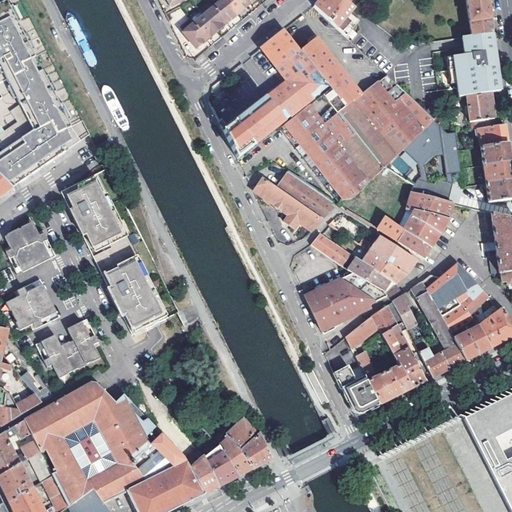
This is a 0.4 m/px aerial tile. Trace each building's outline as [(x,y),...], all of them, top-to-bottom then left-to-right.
[(0,0),(0,64),(13,90),(2,96),(0,97),(0,147),(2,151),(0,152),(0,177),(12,188),(47,164),(89,134),(20,0),(0,0)] [(223,0),(214,8),(227,24),(237,15),(223,0)] [(241,0),(223,0),(237,15),(247,7),(241,0)] [(348,3),(343,0),(318,0),(313,7),(345,37),(358,21),(349,14),(354,8),(348,3)] [(471,37),(492,34),(489,16),(486,0),(465,0),(471,32),(471,37)] [(203,16),(214,8),(208,2),(199,10),(203,16)] [(214,8),(203,16),(217,32),(227,24),(214,8)] [(406,49),(411,43),(370,11),(366,17),(406,49)] [(363,22),(351,12),(349,14),(358,21),(345,37),(349,40),(363,22)] [(203,16),(193,25),(207,40),(217,32),(203,16)] [(185,32),(193,25),(189,20),(181,27),(185,32)] [(185,32),(183,34),(195,50),(207,40),(193,25),(185,32)] [(300,50),(284,30),(281,33),(260,49),(276,70),(300,50)] [(462,38),(471,37),(471,32),(445,36),(446,41),(462,38)] [(471,37),(462,38),(464,56),(447,58),(451,85),(456,84),(458,97),(466,97),(491,93),(500,92),(495,60),(492,34),(471,37)] [(329,88),(321,95),(337,114),(361,94),(317,39),(301,52),(329,88)] [(300,50),(276,70),(286,83),(223,131),(237,159),(327,87),(300,52),(301,52),(300,50)] [(0,93),(2,96),(13,90),(0,64),(0,93)] [(386,76),(354,101),(395,156),(403,149),(433,121),(386,76)] [(491,93),(466,97),(467,107),(465,107),(466,113),(468,112),(470,131),(479,130),(495,128),(491,93)] [(321,95),(308,105),(323,125),(337,115),(337,114),(321,95)] [(354,101),(338,114),(354,135),(340,146),(368,182),(386,165),(395,156),(354,101)] [(354,135),(338,114),(337,115),(323,125),(308,105),(279,128),(339,202),(340,200),(352,197),(368,182),(340,146),(354,135)] [(433,121),(403,149),(418,165),(419,181),(415,180),(411,193),(447,203),(452,184),(438,181),(436,185),(427,183),(424,167),(436,156),(442,155),(445,175),(451,175),(460,173),(455,133),(447,134),(433,121)] [(479,130),(481,148),(507,144),(507,139),(505,127),(495,128),(479,130)] [(481,148),(484,166),(510,163),(509,157),(507,144),(481,148)] [(484,166),(487,185),(511,181),(511,175),(511,168),(510,163),(484,166)] [(133,335),(178,312),(106,169),(61,192),(133,335)] [(287,173),(282,180),(296,190),(297,193),(293,198),(323,219),(335,208),(331,205),(333,204),(287,173)] [(0,177),(0,196),(3,195),(12,188),(0,177)] [(296,190),(282,180),(276,188),(262,178),(253,192),(287,216),(283,222),(293,229),(297,223),(310,231),(323,219),(293,198),(297,193),(296,190)] [(489,202),(511,199),(511,181),(487,185),(489,202)] [(413,212),(402,230),(431,248),(449,221),(454,204),(449,203),(447,203),(411,193),(405,210),(413,212)] [(494,241),(497,257),(499,273),(511,271),(511,219),(486,212),(489,242),(494,241)] [(402,230),(384,218),(376,230),(397,242),(402,230)] [(9,259),(14,257),(21,271),(49,258),(42,243),(47,241),(44,234),(39,237),(32,224),(8,236),(9,238),(6,240),(11,250),(6,253),(9,259)] [(402,230),(397,242),(424,259),(431,248),(402,230)] [(311,245),(343,266),(350,254),(319,234),(311,245)] [(416,260),(379,237),(369,251),(406,275),(416,260)] [(362,239),(358,245),(365,249),(368,244),(362,239)] [(56,257),(47,241),(42,243),(49,258),(21,271),(14,257),(9,259),(17,276),(56,257)] [(361,262),(389,280),(395,284),(406,275),(369,251),(361,262)] [(351,272),(382,292),(389,280),(361,262),(355,257),(347,269),(351,272)] [(497,257),(490,258),(492,274),(499,273),(497,257)] [(455,297),(464,309),(482,291),(456,265),(441,277),(450,290),(451,292),(459,287),(461,290),(455,296),(455,297)] [(511,271),(499,273),(500,274),(502,283),(507,282),(507,285),(511,284),(511,271)] [(351,272),(304,296),(321,332),(369,307),(368,304),(385,295),(383,293),(382,292),(351,272)] [(431,275),(420,282),(450,335),(472,320),(471,319),(464,309),(455,297),(444,306),(439,299),(450,290),(441,277),(431,275)] [(55,314),(40,321),(43,327),(59,318),(40,280),(23,288),(26,293),(40,286),(55,314)] [(450,335),(420,282),(408,291),(418,309),(419,309),(445,350),(432,357),(441,374),(447,371),(458,366),(466,361),(454,341),(450,335)] [(388,299),(401,291),(396,285),(383,293),(385,295),(388,299)] [(19,297),(4,304),(18,333),(33,325),(36,330),(43,327),(40,321),(55,314),(40,286),(26,293),(23,288),(17,291),(19,297)] [(471,319),(474,317),(472,314),(489,298),(482,291),(464,309),(471,319)] [(403,294),(390,302),(405,329),(412,325),(414,324),(405,309),(409,306),(403,294)] [(377,328),(398,366),(411,389),(426,382),(399,333),(405,329),(390,302),(370,315),(377,328)] [(476,327),(489,349),(496,346),(503,342),(511,337),(511,321),(501,310),(480,324),(476,327)] [(370,315),(362,323),(370,334),(377,328),(370,315)] [(472,320),(476,327),(480,324),(474,317),(471,319),(472,320)] [(68,329),(69,331),(83,325),(90,339),(95,336),(88,322),(87,320),(68,329)] [(370,334),(362,323),(345,337),(350,347),(370,334)] [(49,359),(43,361),(47,368),(52,366),(58,379),(99,358),(93,346),(98,343),(95,336),(90,339),(83,325),(69,331),(73,341),(61,347),(56,337),(42,344),(49,359)] [(204,325),(191,331),(226,402),(241,395),(230,373),(220,353),(218,354),(204,325)] [(412,342),(419,337),(412,325),(405,329),(412,342)] [(476,327),(454,341),(466,361),(486,351),(489,349),(476,327)] [(35,345),(43,361),(49,359),(42,344),(56,337),(55,335),(35,345)] [(419,337),(412,342),(418,353),(425,349),(419,337)] [(8,348),(3,348),(3,354),(26,384),(36,396),(42,392),(8,348)] [(425,349),(418,353),(432,378),(434,377),(441,374),(432,357),(427,348),(425,349)] [(363,352),(355,357),(362,371),(370,367),(363,352)] [(3,354),(0,353),(0,385),(4,389),(11,385),(9,382),(14,376),(16,377),(17,377),(23,386),(26,384),(3,354)] [(370,367),(362,371),(368,382),(380,405),(396,397),(411,389),(398,366),(376,378),(370,367)] [(380,405),(368,382),(357,387),(347,367),(334,374),(356,417),(368,411),(380,405)] [(104,503),(126,492),(133,506),(135,511),(167,511),(204,494),(191,467),(124,395),(116,403),(96,384),(91,383),(24,421),(30,432),(34,440),(41,453),(53,477),(69,509),(76,504),(96,491),(104,503)] [(0,405),(1,406),(16,407),(13,403),(7,403),(7,401),(0,400),(0,395),(0,393),(0,405)] [(511,394),(463,419),(495,480),(502,477),(511,496),(511,394)] [(16,407),(20,416),(42,404),(36,396),(16,407)] [(1,406),(0,416),(0,427),(20,416),(16,407),(1,406)] [(228,437),(217,447),(238,477),(249,471),(253,470),(237,449),(244,443),(255,434),(243,420),(226,435),(228,437)] [(30,432),(24,421),(0,435),(0,476),(20,465),(29,460),(41,453),(34,440),(29,442),(20,447),(23,453),(16,457),(6,438),(18,432),(21,437),(25,435),(30,432)] [(30,432),(25,435),(29,442),(34,440),(30,432)] [(247,446),(244,443),(237,449),(253,470),(263,465),(272,460),(260,434),(247,446)] [(204,459),(218,487),(230,481),(238,477),(217,447),(204,459)] [(196,449),(194,452),(196,454),(195,456),(199,460),(203,457),(196,449)] [(53,477),(41,453),(29,460),(41,483),(43,483),(53,477)] [(199,460),(191,467),(204,494),(207,493),(212,490),(218,487),(204,459),(203,457),(199,460)] [(20,465),(0,476),(0,485),(8,502),(32,489),(20,465)] [(53,477),(43,483),(55,507),(57,511),(63,511),(69,509),(53,477)] [(495,480),(510,511),(511,511),(511,496),(502,477),(495,480)] [(44,511),(32,489),(8,502),(13,511),(44,511)] [(110,511),(109,510),(104,503),(96,491),(76,504),(79,511),(110,511)]
